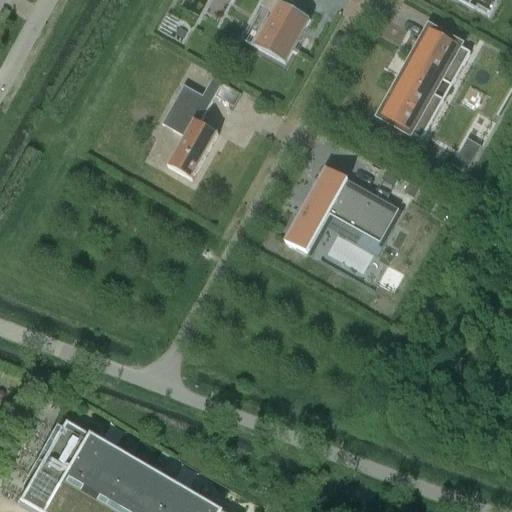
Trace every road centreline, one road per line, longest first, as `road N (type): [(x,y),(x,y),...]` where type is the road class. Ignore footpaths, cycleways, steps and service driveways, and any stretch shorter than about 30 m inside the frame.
road 1 (residential): [(373,0),(157,386)]
road 2 (unclassified): [(487,511),(157,386)]
road 3 (residential): [(157,386),(0,328)]
